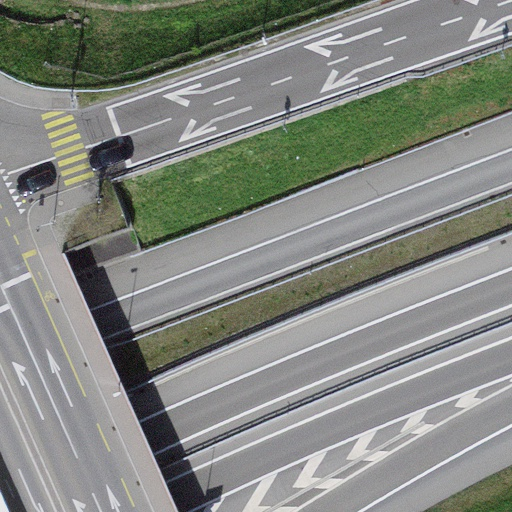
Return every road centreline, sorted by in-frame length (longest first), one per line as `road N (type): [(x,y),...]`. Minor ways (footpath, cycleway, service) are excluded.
road 1 (motorway): [(511,286),(163,428),(0,508)]
road 2 (motorway): [(511,166),(0,361)]
road 3 (motorway): [(511,0),(0,176)]
road 4 (motorway): [(147,511),(289,447),(511,364)]
road 5 (secondary): [(100,511),(0,280)]
road 6 (motorway): [(326,511),(511,406)]
